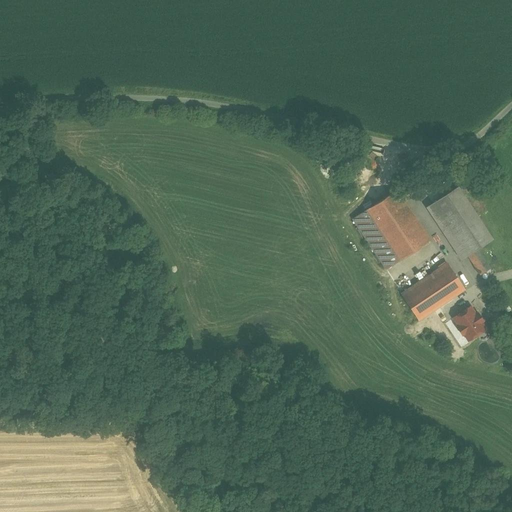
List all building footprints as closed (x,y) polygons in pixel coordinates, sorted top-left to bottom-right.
[(422,172),(397,189),(406,201),(430,184),(429,184),(422,172)] [(492,238),(458,187),(432,204),(466,255),(468,254),(477,248),(492,238)] [(390,193),(353,218),(387,269),(391,266),(424,244),(390,193)] [(488,264),(477,248),(468,254),(478,270),(488,264)] [(447,263),(402,293),(420,319),(445,301),(440,294),(459,281),(447,263)] [(398,276),(391,266),(387,269),(394,279),(398,276)] [(459,281),(440,294),(445,301),(462,325),(479,313),(464,291),(465,290),(459,281)]
